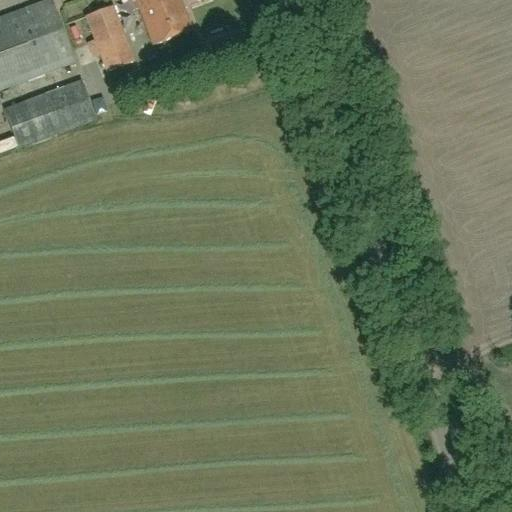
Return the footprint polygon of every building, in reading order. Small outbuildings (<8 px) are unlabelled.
[(193,33),(180,0),(135,0),(153,48),(193,33)] [(0,92),(74,65),(50,1),(0,19),(0,92)] [(134,63),(113,8),(84,18),(93,43),(87,45),(92,60),(99,58),(105,74),(134,63)] [(18,150),(95,121),(80,83),(4,112),(18,150)] [(192,86),(175,91),(179,103),(196,98),(192,86)]
